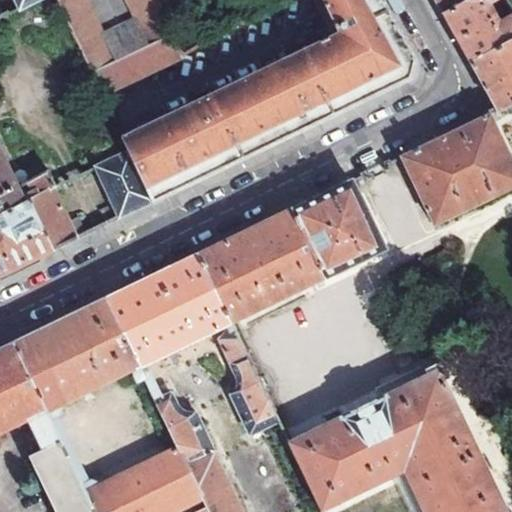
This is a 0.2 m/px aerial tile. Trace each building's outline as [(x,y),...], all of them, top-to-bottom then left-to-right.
[(17,0),(22,10),(43,0),(17,0)] [(115,56),(102,29),(88,0),(57,0),(90,68),(115,56)] [(131,151),(155,202),(173,193),(365,100),(410,78),(415,61),(380,0),(322,0),(338,33),(124,137),(131,151)] [(129,0),(135,12),(148,40),(171,28),(157,0),(129,0)] [(436,0),(444,12),(467,0),(436,0)] [(511,6),(508,0),(467,0),(444,12),(448,20),(471,62),(511,38),(511,6)] [(102,29),(115,56),(148,40),(135,12),(102,29)] [(90,68),(100,88),(181,50),(171,28),(148,40),(115,56),(90,68)] [(511,38),(471,62),(494,103),(498,110),(499,112),(511,104),(511,38)] [(511,162),(488,114),(400,157),(434,226),(511,189),(511,162)] [(0,216),(30,202),(53,251),(88,235),(80,218),(71,222),(55,189),(59,187),(51,172),(19,187),(0,147),(0,216)] [(102,213),(108,225),(111,223),(155,202),(131,151),(96,168),(115,206),(102,213)] [(385,250),(352,180),(339,187),(292,209),(286,212),(198,255),(231,324),(385,250)] [(30,202),(0,216),(0,277),(18,268),(53,251),(30,202)] [(231,324),(198,255),(153,277),(106,300),(146,381),(178,448),(203,498),(207,507),(209,511),(241,511),(195,414),(192,415),(188,416),(184,415),(181,413),(179,411),(178,409),(170,393),(161,397),(146,365),(226,327),(227,328),(228,331),(228,333),(227,336),(226,338),(223,339),(220,340),(237,376),(239,380),(239,383),(238,387),(237,391),(235,393),(232,396),(252,434),(278,421),(231,324)] [(146,381),(106,300),(28,337),(15,344),(59,438),(93,511),(173,511),(203,498),(178,448),(98,487),(98,485),(96,484),(94,483),(92,482),(90,482),(88,483),(55,418),(59,416),(61,410),(59,407),(133,371),(134,378),(137,385),(146,381)] [(44,445),(59,438),(15,344),(1,351),(0,351),(0,434),(27,421),(43,452),(47,450),(44,445)] [(423,511),(505,511),(437,370),(289,444),(322,511),(392,477),(404,471),(423,511)] [(56,511),(93,511),(59,438),(44,445),(47,450),(43,452),(30,458),(56,511)] [(409,511),(423,511),(404,471),(392,477),(409,511)]
